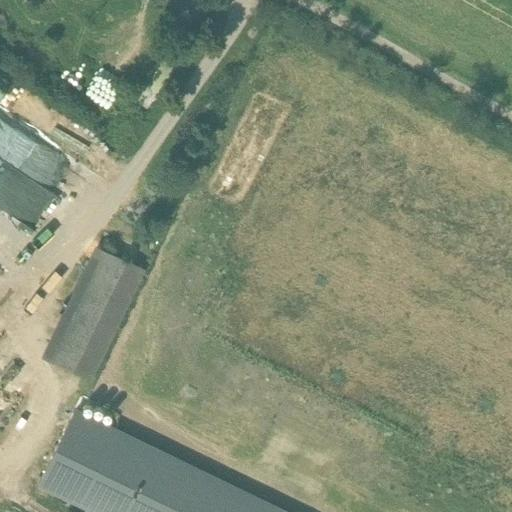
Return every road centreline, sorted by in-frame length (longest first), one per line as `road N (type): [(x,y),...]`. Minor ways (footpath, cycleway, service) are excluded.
road 1 (unclassified): [(301,0),(511,117)]
road 2 (track): [(98,207),(32,296),(0,303)]
